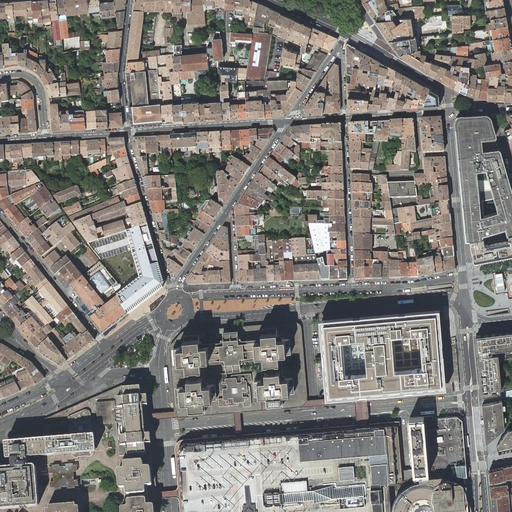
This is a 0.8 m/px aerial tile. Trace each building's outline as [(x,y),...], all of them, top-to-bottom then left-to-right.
[(41,0),(32,1),(33,17),(34,22),(44,22),(41,0)] [(48,0),(47,0),(41,0),(44,22),(44,27),(52,26),(52,23),(48,0)] [(56,0),(48,0),(52,23),(52,26),(55,46),(62,45),(59,22),(56,0)] [(64,0),(56,0),(59,22),(62,45),(63,53),(80,50),(80,38),(80,36),(69,38),(69,34),(66,15),(64,0)] [(76,0),(64,0),(66,15),(78,14),(76,0)] [(87,0),(76,0),(78,14),(80,14),(80,11),(87,10),(88,13),(89,12),(89,8),(87,0)] [(99,0),(87,0),(89,8),(89,12),(91,12),(91,10),(99,9),(99,11),(101,11),(100,3),(99,0)] [(114,0),(115,1),(116,9),(116,12),(125,11),(125,8),(126,0),(114,0)] [(135,0),(134,10),(144,11),(144,0),(135,0)] [(144,0),(144,11),(164,11),(168,11),(173,11),(172,0),(144,0)] [(172,0),(173,11),(173,15),(181,15),(181,11),(181,0),(172,0)] [(181,0),(181,11),(188,11),(188,23),(205,22),(204,11),(203,0),(181,0)] [(214,0),(203,0),(204,11),(206,11),(206,9),(213,8),(213,10),(215,10),(215,7),(215,4),(214,0)] [(225,0),(214,0),(215,4),(215,7),(215,10),(215,11),(217,11),(217,7),(223,7),(222,11),(225,11),(225,8),(225,7),(225,3),(225,0)] [(225,0),(225,3),(225,7),(225,8),(231,8),(235,8),(235,0),(225,0)] [(245,0),(235,0),(235,8),(244,9),(245,0)] [(252,0),(251,0),(245,0),(244,9),(244,11),(243,13),(243,16),(246,17),(245,22),(249,22),(250,15),(252,0)] [(251,24),(254,25),(254,22),(255,17),(258,3),(252,0),(250,15),(252,15),(251,24)] [(369,0),(363,3),(372,16),(384,14),(386,14),(385,11),(387,11),(386,10),(390,9),(393,9),(398,8),(397,3),(385,6),(382,6),(380,0),(369,0)] [(396,0),(397,3),(398,8),(403,8),(412,6),(411,0),(396,0)] [(502,0),(488,0),(485,1),(486,10),(504,7),(504,4),(503,2),(502,0)] [(27,1),(13,2),(14,14),(14,20),(16,20),(16,15),(25,15),(25,22),(28,22),(28,17),(27,1)] [(100,3),(101,11),(101,16),(102,17),(117,15),(116,12),(116,9),(115,1),(100,3)] [(13,2),(6,3),(6,7),(7,12),(7,20),(14,20),(14,14),(13,2)] [(262,4),(258,3),(255,17),(254,22),(259,22),(265,23),(265,20),(266,16),(268,12),(269,8),(262,4)] [(448,8),(449,15),(452,15),(461,15),(461,13),(462,13),(461,6),(461,7),(461,5),(448,5),(448,8)] [(410,15),(410,18),(411,18),(416,18),(419,17),(421,17),(424,17),(425,16),(424,6),(413,6),(414,14),(410,15)] [(486,10),(486,13),(490,12),(492,18),(506,16),(505,11),(504,7),(486,10)] [(244,9),(235,8),(235,10),(234,15),(243,16),(243,13),(244,11),(244,9)] [(274,10),(269,8),(268,12),(266,16),(265,20),(270,22),(270,21),(274,10)] [(384,14),(372,16),(376,22),(391,20),(390,9),(386,10),(387,11),(385,11),(386,14),(384,14)] [(134,10),(131,35),(141,37),(144,16),(144,11),(134,10)] [(280,13),(274,10),(270,21),(270,22),(275,24),(280,13)] [(116,12),(117,15),(118,27),(123,27),(125,11),(116,12)] [(295,19),(280,13),(275,24),(274,27),(272,35),(285,41),(287,38),(290,31),(295,19)] [(150,15),(146,45),(152,45),(156,16),(150,15)] [(461,15),(452,15),(451,15),(451,16),(451,20),(452,20),(452,33),(460,32),(464,31),(464,28),(470,28),(470,19),(476,19),(476,15),(470,15),(461,15)] [(489,22),(486,23),(487,29),(488,28),(491,28),(508,25),(506,16),(492,18),(491,18),(491,21),(489,21),(489,22)] [(376,22),(389,41),(402,39),(402,38),(401,37),(400,36),(405,33),(406,38),(414,37),(411,18),(410,18),(400,19),(402,22),(397,25),(396,25),(394,20),(393,20),(391,20),(376,22)] [(302,22),(295,19),(290,31),(287,38),(293,41),(297,42),(302,45),(301,52),(305,52),(306,48),(307,46),(308,40),(312,27),(305,24),(302,22)] [(253,34),(252,41),(247,68),(247,72),(246,78),(246,80),(256,80),(261,80),(262,70),(264,61),(265,50),(266,45),(268,34),(268,33),(267,33),(264,32),(264,29),(264,28),(265,23),(259,22),(254,22),(254,25),(253,34)] [(508,25),(491,28),(493,39),(510,36),(509,31),(508,25)] [(173,27),(167,28),(165,28),(166,36),(167,35),(174,35),(173,27)] [(320,31),(312,27),(308,40),(312,42),(310,47),(307,46),(306,48),(311,50),(312,48),(314,43),(317,38),(320,31)] [(207,46),(208,52),(208,57),(209,68),(218,66),(221,67),(220,59),(223,59),(222,38),(220,38),(220,31),(215,31),(206,30),(207,41),(207,46)] [(328,34),(320,31),(317,38),(314,43),(320,45),(323,47),(328,34)] [(240,33),(234,32),(231,32),(230,41),(236,41),(236,39),(252,41),(253,34),(247,33),(240,33)] [(337,38),(328,34),(323,47),(330,50),(337,40),(337,38)] [(109,35),(108,42),(108,45),(108,49),(121,48),(121,45),(122,37),(109,35)] [(131,35),(128,58),(139,57),(141,37),(131,35)] [(174,42),(174,35),(167,35),(167,47),(152,49),(152,50),(160,49),(160,55),(172,54),(174,53),(174,45),(174,42)] [(485,41),(471,43),(471,46),(469,46),(468,49),(486,46),(485,43),(487,44),(491,44),(492,51),(511,48),(511,43),(510,36),(493,39),(490,40),(485,41)] [(80,38),(80,50),(80,51),(90,50),(90,46),(90,37),(81,38),(80,38)] [(402,39),(389,41),(400,56),(404,53),(408,52),(412,51),(418,51),(420,50),(421,50),(419,37),(416,37),(414,37),(406,38),(402,39)] [(9,43),(3,43),(3,49),(3,51),(4,53),(4,56),(5,67),(5,68),(6,67),(7,67),(8,67),(9,66),(10,66),(11,66),(12,66),(13,66),(14,65),(15,65),(16,65),(17,65),(18,65),(19,65),(18,53),(18,52),(16,52),(16,55),(10,55),(9,43)] [(182,44),(174,45),(174,53),(174,55),(174,57),(174,68),(174,71),(179,70),(183,70),(195,69),(207,68),(209,68),(208,57),(208,52),(182,54),(182,44)] [(354,65),(356,48),(347,44),(346,46),(346,54),(347,63),(354,65)] [(289,50),(283,46),(282,55),(281,63),(295,66),(294,68),(299,69),(299,67),(301,54),(297,53),(298,52),(293,51),(289,50)] [(468,49),(469,46),(458,46),(457,54),(463,55),(468,55),(468,49)] [(121,48),(108,49),(104,49),(104,51),(106,51),(107,60),(104,60),(104,62),(120,60),(121,48)] [(362,52),(356,48),(354,65),(356,65),(359,65),(360,66),(362,52)] [(511,48),(492,51),(491,51),(493,63),(497,63),(500,62),(511,59),(511,48)] [(18,53),(19,65),(20,65),(21,66),(22,66),(23,66),(24,66),(24,67),(25,67),(26,67),(27,67),(27,57),(27,49),(25,49),(25,52),(18,53)] [(34,71),(38,62),(38,59),(38,54),(27,49),(27,57),(27,67),(28,68),(29,68),(30,69),(31,69),(32,70),(33,70),(33,71),(34,71)] [(309,63),(305,69),(316,71),(327,54),(320,51),(319,51),(318,54),(315,52),(308,63),(309,63)] [(366,83),(365,86),(367,86),(368,84),(372,57),(362,52),(360,66),(359,68),(356,84),(358,85),(359,82),(366,83)] [(416,67),(423,71),(425,61),(426,55),(427,52),(421,53),(421,54),(420,61),(416,67)] [(488,64),(486,52),(475,54),(475,58),(478,58),(477,66),(485,65),(488,64)] [(407,61),(416,67),(420,61),(421,54),(421,53),(412,54),(411,54),(411,55),(407,61)] [(158,68),(158,74),(163,73),(163,76),(171,75),(170,71),(169,68),(174,68),(174,57),(172,57),(172,54),(160,55),(148,56),(148,59),(149,69),(158,68)] [(449,64),(452,56),(436,54),(434,61),(434,62),(433,61),(432,63),(430,68),(428,74),(435,78),(440,66),(441,63),(449,64)] [(462,62),(463,57),(452,56),(449,64),(447,68),(446,71),(442,82),(448,85),(452,77),(455,65),(462,65),(462,62)] [(380,62),(372,57),(368,84),(367,86),(367,87),(369,87),(369,85),(374,85),(374,88),(373,92),(370,92),(369,99),(368,102),(373,103),(374,96),(375,92),(376,86),(377,83),(380,62)] [(467,63),(468,57),(463,57),(462,62),(462,65),(458,79),(454,88),(460,91),(464,82),(462,81),(463,69),(469,70),(469,66),(467,66),(467,63)] [(478,58),(475,58),(468,57),(467,63),(467,66),(469,66),(477,67),(477,66),(478,58)] [(40,59),(38,59),(38,61),(38,62),(34,71),(35,72),(36,72),(36,73),(37,73),(38,74),(38,75),(39,75),(39,76),(40,76),(46,70),(46,66),(46,59),(41,59),(40,59)] [(511,59),(500,62),(497,63),(499,74),(502,74),(506,73),(511,71),(511,59)] [(104,62),(103,62),(104,72),(118,71),(120,60),(104,62)] [(144,60),(128,62),(126,72),(146,70),(144,60)] [(423,71),(428,74),(430,68),(432,63),(433,61),(430,61),(430,62),(425,61),(423,71)] [(388,66),(380,62),(377,83),(380,83),(382,83),(380,91),(383,92),(385,84),(388,66)] [(333,92),(340,93),(339,83),(338,64),(335,63),(328,72),(327,80),(326,89),(329,90),(331,90),(330,92),(333,92)] [(438,80),(442,82),(446,71),(447,68),(449,64),(441,63),(440,66),(435,78),(438,80)] [(497,63),(493,63),(488,64),(485,65),(487,71),(487,76),(490,76),(494,75),(499,74),(497,63)] [(45,83),(52,83),(54,80),(53,79),(57,79),(53,72),(55,70),(49,64),(47,66),(47,65),(46,66),(46,70),(40,76),(40,77),(41,77),(41,78),(42,78),(42,79),(43,80),(44,81),(44,82),(45,83)] [(448,85),(454,88),(458,79),(462,65),(455,65),(452,77),(448,85)] [(67,66),(64,66),(65,72),(66,81),(66,84),(67,95),(80,94),(79,82),(68,83),(67,66)] [(221,67),(218,66),(219,81),(220,81),(222,81),(226,81),(228,81),(237,80),(237,77),(246,78),(247,72),(247,68),(237,68),(221,67)] [(391,94),(392,89),(392,86),(393,84),(396,70),(388,66),(385,84),(383,92),(387,93),(391,94)] [(299,67),(299,69),(298,71),(311,78),(316,71),(305,69),(299,67)] [(359,68),(353,67),(353,72),(353,75),(352,75),(350,83),(356,84),(359,68)] [(134,125),(163,123),(162,112),(162,111),(161,104),(161,99),(160,85),(159,85),(159,76),(158,74),(158,68),(149,69),(146,70),(126,72),(126,75),(130,114),(131,123),(134,125)] [(207,68),(195,69),(196,77),(196,80),(200,80),(202,78),(202,75),(203,73),(207,73),(207,68)] [(179,70),(174,71),(170,71),(171,75),(171,79),(180,79),(196,77),(195,69),(183,70),(179,70)] [(460,91),(466,94),(469,83),(469,77),(469,74),(469,71),(469,70),(463,69),(462,81),(464,82),(460,91)] [(267,70),(262,70),(261,80),(265,80),(268,80),(276,80),(278,80),(279,72),(270,71),(267,70)] [(404,75),(396,70),(393,84),(392,86),(392,89),(394,90),(396,90),(399,91),(404,75)] [(118,77),(118,71),(104,72),(104,76),(100,76),(100,79),(102,79),(118,77)] [(311,78),(298,71),(297,79),(307,85),(311,78)] [(49,97),(67,95),(66,84),(66,81),(65,72),(62,73),(61,74),(61,80),(57,80),(57,79),(53,79),(54,80),(52,83),(45,83),(45,84),(46,84),(46,85),(46,86),(47,87),(47,88),(47,89),(48,90),(48,91),(48,92),(48,93),(49,94),(49,95),(49,96),(49,97)] [(327,80),(328,72),(316,90),(326,91),(326,89),(327,80)] [(476,78),(477,74),(473,73),(473,75),(469,74),(469,77),(469,83),(466,94),(473,97),(476,84),(476,78)] [(502,74),(499,74),(498,77),(498,81),(505,81),(505,87),(505,101),(511,100),(511,74),(506,75),(506,73),(502,74)] [(498,77),(499,74),(494,75),(490,76),(489,80),(487,100),(497,101),(497,84),(498,81),(498,77)] [(411,79),(404,75),(399,91),(397,98),(405,100),(405,98),(407,93),(411,79)] [(489,80),(490,76),(487,76),(486,75),(485,79),(481,79),(481,85),(478,98),(487,100),(489,80)] [(162,76),(159,76),(161,99),(173,98),(171,80),(162,81),(162,76)] [(100,79),(100,86),(103,86),(104,85),(106,85),(107,90),(119,88),(118,77),(102,79),(100,79)] [(481,85),(481,79),(476,78),(476,84),(473,97),(478,98),(481,85)] [(276,89),(291,88),(291,89),(290,89),(289,90),(288,91),(288,92),(288,93),(289,94),(287,94),(275,95),(275,100),(277,100),(281,100),(286,99),(293,104),(296,101),(302,91),(296,86),(297,80),(291,80),(279,79),(279,80),(278,80),(276,80),(276,89)] [(297,79),(297,80),(296,86),(302,91),(307,85),(297,79)] [(419,83),(411,79),(407,93),(414,97),(419,83)] [(20,81),(19,80),(18,85),(17,90),(23,95),(32,90),(31,89),(30,88),(30,87),(29,87),(29,86),(28,86),(28,85),(27,85),(26,84),(25,83),(24,83),(24,82),(23,82),(22,81),(21,81),(20,81)] [(261,80),(256,80),(257,90),(258,95),(258,96),(264,96),(271,95),(271,94),(270,90),(270,89),(268,89),(268,80),(265,80),(261,80)] [(276,89),(276,80),(268,80),(268,89),(270,89),(270,90),(276,89)] [(229,96),(228,81),(226,81),(226,83),(222,84),(222,81),(220,81),(221,91),(221,101),(223,119),(231,119),(230,105),(230,101),(224,102),(224,97),(229,96)] [(505,81),(498,81),(497,84),(497,101),(505,101),(505,87),(505,81)] [(7,83),(0,83),(0,90),(1,102),(9,101),(9,100),(9,98),(8,98),(8,95),(7,86),(7,83)] [(425,86),(419,83),(414,97),(414,98),(419,100),(420,97),(425,86)] [(17,90),(18,85),(7,86),(8,95),(13,94),(14,99),(15,99),(16,93),(17,90)] [(430,89),(425,86),(420,97),(419,100),(417,106),(425,106),(426,99),(430,89)] [(120,100),(119,88),(107,90),(104,90),(105,95),(108,95),(108,99),(106,100),(106,102),(109,101),(115,100),(120,100)] [(366,92),(357,91),(348,89),(348,98),(369,99),(370,92),(366,92)] [(392,89),(391,94),(390,96),(390,97),(387,108),(395,108),(397,98),(399,91),(396,90),(394,90),(392,89)] [(439,94),(430,89),(426,99),(425,106),(439,105),(440,105),(439,94)] [(32,90),(23,95),(19,97),(20,99),(22,99),(34,98),(34,97),(34,96),(34,95),(33,94),(33,93),(33,92),(32,91),(32,90)] [(258,99),(258,96),(258,95),(257,90),(245,91),(246,100),(247,104),(248,118),(259,117),(258,99)] [(325,95),(326,91),(316,90),(304,107),(307,114),(323,113),(325,95)] [(245,91),(237,92),(238,104),(239,118),(248,118),(247,104),(246,100),(245,91)] [(368,102),(367,110),(380,109),(383,92),(380,91),(379,96),(376,96),(374,96),(373,103),(368,102)] [(340,111),(340,93),(333,92),(333,95),(332,112),(340,111)] [(383,92),(380,109),(387,108),(390,97),(390,96),(391,94),(387,93),(383,92)] [(414,97),(407,93),(405,98),(405,100),(402,107),(411,107),(413,100),(414,98),(414,97)] [(286,115),(293,104),(286,99),(281,100),(277,100),(275,100),(275,95),(275,94),(271,94),(271,95),(271,102),(272,116),(286,115)] [(265,116),(272,116),(271,102),(266,102),(266,100),(267,99),(271,99),(271,95),(264,96),(264,102),(265,116)] [(323,113),(332,112),(333,95),(325,95),(323,113)] [(196,121),(200,121),(199,103),(199,102),(198,102),(198,101),(195,102),(194,96),(191,96),(191,97),(182,98),(182,102),(182,103),(184,122),(196,121)] [(34,98),(22,99),(23,108),(25,108),(27,108),(35,107),(34,98)] [(231,119),(239,118),(238,98),(230,99),(231,119)] [(349,111),(367,110),(368,102),(369,99),(348,98),(348,110),(349,111)] [(405,100),(397,98),(395,108),(402,107),(405,100)] [(419,100),(414,98),(413,100),(411,107),(417,106),(419,100)] [(223,119),(221,101),(203,103),(199,103),(200,121),(204,121),(223,119)] [(53,130),(61,130),(60,119),(59,110),(58,103),(50,104),(52,120),(53,130)] [(173,103),(161,104),(163,123),(175,123),(173,104),(173,103)] [(175,123),(184,122),(182,103),(173,104),(173,105),(173,111),(175,123)] [(37,132),(35,107),(27,108),(28,119),(30,132),(37,132)] [(28,119),(27,108),(25,108),(26,119),(19,120),(19,123),(20,133),(30,132),(28,119)] [(96,111),(98,128),(109,127),(107,113),(107,109),(96,110),(96,111)] [(61,130),(71,129),(69,114),(69,111),(69,110),(67,110),(67,113),(62,114),(62,110),(59,110),(60,119),(61,130)] [(84,129),(86,129),(84,114),(84,112),(84,110),(82,110),(69,111),(69,114),(71,129),(84,129)] [(84,114),(86,129),(98,128),(96,111),(84,112),(84,114)] [(123,126),(121,112),(107,113),(109,127),(123,126)] [(18,115),(11,116),(12,119),(12,123),(11,123),(12,133),(20,133),(19,123),(19,120),(18,115)] [(462,193),(463,202),(466,235),(467,241),(470,240),(482,239),(482,234),(507,227),(509,235),(511,234),(511,191),(500,151),(500,150),(499,150),(498,150),(482,152),(480,139),(494,137),(495,137),(496,137),(496,136),(491,119),(491,118),(490,117),(490,116),(489,116),(488,115),(487,115),(486,115),(467,116),(466,116),(466,117),(465,116),(464,116),(463,116),(462,115),(461,116),(460,116),(459,116),(458,117),(457,119),(456,119),(456,121),(456,122),(456,123),(456,124),(456,125),(456,126),(457,128),(456,128),(462,193)] [(12,119),(11,116),(3,116),(4,134),(12,133),(11,123),(12,123),(12,119)] [(420,119),(422,143),(432,145),(431,138),(430,127),(429,118),(421,119),(420,119)] [(440,118),(429,118),(430,127),(431,138),(443,137),(441,118),(440,118)] [(413,119),(402,120),(402,139),(406,139),(408,139),(415,138),(413,120),(413,119)] [(402,120),(390,121),(388,138),(392,139),(392,134),(400,135),(399,139),(402,139),(402,120)] [(372,151),(372,152),(376,152),(376,153),(378,146),(379,141),(377,141),(377,137),(385,138),(385,142),(388,142),(388,138),(390,121),(377,122),(375,134),(374,140),(373,143),(372,151)] [(365,134),(368,134),(375,134),(377,122),(365,123),(365,134)] [(349,124),(349,134),(365,134),(365,123),(349,124)] [(339,124),(331,125),(330,143),(342,143),(341,126),(341,125),(340,125),(340,124),(339,124)] [(322,125),(311,126),(311,139),(310,143),(313,143),(318,143),(318,151),(320,151),(320,146),(321,142),(321,139),(322,125)] [(331,125),(322,125),(321,139),(321,142),(326,143),(326,140),(328,140),(328,143),(330,143),(331,125)] [(311,126),(301,127),(300,142),(300,147),(300,148),(310,148),(310,143),(311,139),(311,126)] [(291,128),(285,136),(293,142),(295,143),(298,145),(300,147),(300,142),(301,127),(291,128)] [(273,129),(257,130),(257,141),(255,147),(261,152),(275,132),(273,129)] [(250,130),(240,131),(241,145),(241,150),(241,153),(244,154),(243,151),(243,150),(243,148),(243,147),(242,145),(249,145),(249,148),(250,148),(252,146),(250,145),(250,141),(250,130)] [(240,131),(230,132),(231,150),(234,150),(233,146),(241,145),(240,131)] [(220,132),(208,133),(209,149),(209,152),(211,152),(211,149),(219,148),(220,152),(222,152),(222,150),(221,148),(220,132)] [(230,132),(220,132),(221,148),(222,150),(224,150),(228,150),(231,150),(230,132)] [(208,133),(195,134),(196,147),(197,150),(197,154),(200,154),(199,149),(206,149),(206,153),(209,153),(209,152),(209,149),(208,133)] [(195,134),(170,135),(171,149),(172,153),(175,153),(175,149),(182,148),(196,147),(195,134)] [(349,134),(350,142),(361,143),(365,143),(365,134),(349,134)] [(170,135),(157,136),(157,142),(158,142),(159,153),(162,153),(162,149),(161,149),(161,148),(169,147),(169,149),(167,149),(168,158),(172,158),(172,153),(171,149),(170,135)] [(157,136),(146,137),(147,152),(147,153),(157,153),(157,155),(159,155),(159,153),(158,142),(157,142),(157,136)] [(300,147),(298,145),(295,143),(293,142),(285,136),(280,144),(289,151),(290,152),(292,153),(295,155),(300,159),(300,148),(300,147)] [(134,150),(137,158),(141,157),(141,153),(147,152),(146,137),(133,138),(134,150)] [(432,145),(444,147),(443,137),(431,138),(432,145)] [(124,138),(108,140),(108,141),(110,146),(113,153),(126,148),(124,138)] [(402,139),(402,142),(402,144),(402,151),(404,151),(407,151),(410,151),(416,152),(415,138),(408,139),(406,139),(402,139)] [(100,140),(87,141),(88,156),(89,157),(90,157),(91,156),(91,153),(97,153),(98,155),(98,156),(99,156),(99,154),(100,154),(100,140)] [(79,141),(70,142),(71,155),(71,158),(73,158),(73,155),(77,155),(78,158),(80,158),(80,156),(80,155),(79,141)] [(87,141),(79,141),(80,155),(80,156),(88,156),(87,141)] [(70,142),(61,143),(62,156),(63,159),(71,158),(71,155),(70,142)] [(326,143),(321,142),(320,146),(326,147),(326,151),(329,151),(342,151),(342,143),(330,143),(328,143),(326,143)] [(350,142),(350,152),(361,153),(363,153),(366,153),(371,153),(372,152),(372,151),(361,150),(361,143),(350,142)] [(53,143),(45,144),(46,157),(54,156),(53,143)] [(61,143),(53,143),(54,156),(54,161),(63,160),(63,159),(62,156),(61,143)] [(432,145),(422,143),(423,152),(444,151),(444,147),(432,145)] [(32,144),(22,145),(23,158),(23,160),(25,160),(24,158),(33,157),(32,144)] [(45,144),(32,144),(33,157),(39,157),(39,159),(40,160),(46,160),(46,157),(45,144)] [(280,144),(275,151),(280,155),(280,156),(285,159),(287,160),(287,161),(290,156),(293,158),(299,163),(300,159),(295,155),(292,153),(290,152),(289,151),(280,144)] [(116,160),(127,156),(126,148),(113,153),(110,146),(108,147),(108,155),(113,153),(116,160)] [(253,146),(252,146),(250,148),(249,150),(247,154),(245,157),(254,162),(261,152),(255,147),(253,146)] [(275,151),(269,159),(284,170),(288,173),(289,171),(288,170),(287,169),(286,168),(290,163),(287,161),(287,160),(285,159),(280,156),(280,155),(275,151)] [(343,168),(342,151),(329,151),(328,165),(325,165),(325,167),(328,168),(343,168)] [(404,151),(402,151),(402,152),(401,170),(408,170),(410,170),(416,169),(417,168),(417,167),(416,162),(414,162),(414,165),(409,165),(409,154),(410,154),(416,156),(416,152),(410,151),(407,151),(404,151)] [(350,152),(351,163),(361,163),(369,164),(370,158),(371,153),(366,153),(366,156),(363,156),(363,153),(361,153),(350,152)] [(239,155),(237,159),(250,168),(254,162),(245,157),(243,155),(242,157),(239,156),(239,155)] [(119,169),(130,164),(127,156),(116,160),(114,161),(110,163),(111,165),(117,162),(119,169)] [(232,161),(229,165),(245,176),(250,168),(237,159),(234,157),(232,156),(227,158),(230,160),(232,161)] [(141,157),(137,158),(142,178),(148,177),(147,157),(141,157)] [(436,173),(446,171),(445,158),(444,157),(432,158),(433,168),(435,167),(436,173)] [(433,168),(432,158),(423,158),(425,173),(434,173),(433,168)] [(101,161),(89,167),(91,172),(94,179),(96,178),(99,177),(96,169),(107,165),(106,159),(101,161)] [(269,159),(264,166),(277,176),(281,179),(282,180),(286,182),(288,179),(291,181),(290,183),(292,184),(293,183),(295,179),(296,178),(288,173),(284,170),(269,159)] [(124,184),(134,180),(130,164),(119,169),(112,171),(113,174),(117,173),(120,181),(117,182),(118,186),(124,184)] [(226,169),(222,166),(223,172),(224,172),(224,173),(233,180),(239,184),(245,176),(229,165),(226,169)] [(264,166),(259,174),(272,183),(275,179),(279,182),(280,180),(282,181),(282,180),(281,179),(277,176),(264,166)] [(325,173),(325,176),(329,176),(343,176),(343,168),(328,168),(325,167),(322,167),(322,173),(325,173)] [(0,172),(0,189),(27,185),(27,189),(41,183),(32,172),(33,171),(32,170),(31,170),(24,171),(18,171),(12,172),(8,172),(6,172),(0,172)] [(437,177),(437,180),(440,180),(447,179),(446,171),(436,173),(437,177)] [(223,172),(218,172),(220,199),(217,199),(215,203),(223,208),(239,184),(233,180),(224,173),(224,172),(223,172)] [(433,189),(438,189),(438,187),(437,180),(437,177),(436,173),(434,173),(425,173),(425,174),(414,174),(415,182),(415,185),(416,189),(419,189),(419,185),(419,183),(432,182),(433,187),(429,187),(429,190),(433,189)] [(259,174),(254,181),(266,191),(270,193),(273,190),(275,188),(276,190),(278,188),(276,186),(272,183),(259,174)] [(351,174),(352,183),(370,184),(369,175),(351,174)] [(381,184),(388,185),(387,183),(386,176),(381,175),(378,175),(378,184),(381,184)] [(75,178),(78,185),(84,183),(81,176),(75,178)] [(148,177),(142,178),(146,190),(161,189),(165,188),(165,186),(161,187),(160,178),(164,178),(164,176),(161,176),(160,176),(148,177)] [(343,184),(343,176),(329,176),(329,178),(326,178),(320,179),(320,180),(317,180),(317,184),(320,183),(321,184),(322,183),(327,184),(343,184)] [(293,183),(292,184),(297,188),(300,184),(299,182),(295,179),(293,183)] [(441,187),(447,186),(447,179),(440,180),(437,180),(438,187),(441,187)] [(122,193),(136,187),(134,180),(124,184),(118,186),(117,187),(118,189),(115,191),(116,194),(119,193),(119,194),(122,193)] [(254,181),(249,189),(264,200),(265,201),(267,202),(269,199),(268,197),(264,194),(266,191),(254,181)] [(389,194),(389,198),(417,197),(417,196),(416,192),(416,190),(416,189),(415,185),(415,182),(387,183),(388,185),(389,194)] [(9,197),(0,200),(0,205),(5,211),(15,205),(24,200),(31,196),(45,187),(42,183),(41,183),(22,191),(9,197)] [(344,192),(343,184),(327,184),(322,183),(321,184),(320,183),(317,184),(317,186),(320,186),(322,186),(322,188),(309,187),(308,191),(344,192)] [(352,183),(352,193),(372,193),(372,192),(373,192),(372,186),(372,184),(370,184),(352,183)] [(27,189),(27,185),(0,189),(0,200),(9,197),(22,191),(27,189)] [(77,186),(54,195),(59,203),(63,209),(70,206),(67,200),(81,194),(77,186)] [(438,189),(439,202),(442,202),(449,201),(447,186),(441,187),(438,187),(438,189)] [(53,198),(45,187),(31,196),(40,208),(53,199),(53,198)] [(82,198),(100,191),(99,187),(82,194),(81,196),(82,198)] [(139,195),(136,187),(122,193),(123,194),(123,195),(121,196),(123,201),(124,200),(125,200),(139,195)] [(161,189),(146,190),(150,202),(162,201),(164,201),(165,201),(165,198),(162,198),(162,199),(161,191),(162,191),(165,191),(172,190),(172,199),(170,199),(171,200),(172,200),(177,200),(176,188),(172,188),(170,188),(169,188),(165,188),(161,189)] [(245,194),(239,204),(249,208),(252,209),(258,209),(264,200),(249,189),(245,194)] [(417,197),(418,206),(425,205),(429,204),(435,203),(439,203),(439,202),(438,189),(433,189),(434,197),(430,198),(430,199),(422,200),(422,195),(417,196),(417,197)] [(297,191),(302,195),(303,199),(322,200),(344,200),(344,192),(308,191),(307,191),(301,191),(297,191)] [(352,193),(352,201),(361,201),(372,202),(372,193),(352,193)] [(129,207),(141,203),(139,195),(125,200),(124,200),(125,202),(127,201),(129,207)] [(70,218),(73,223),(90,216),(121,203),(119,198),(70,218)] [(53,199),(40,208),(40,209),(48,219),(51,217),(55,213),(58,211),(58,212),(59,213),(62,211),(53,199)] [(173,202),(172,200),(171,200),(165,201),(164,201),(162,201),(150,202),(153,214),(167,213),(167,214),(169,214),(179,213),(178,210),(164,210),(164,203),(173,202)] [(204,213),(215,220),(223,208),(215,203),(213,202),(212,201),(211,200),(207,201),(206,201),(200,209),(198,209),(198,212),(199,212),(202,212),(203,212),(204,213)] [(344,200),(322,200),(322,202),(323,203),(327,203),(329,203),(329,208),(344,208),(344,200)] [(352,201),(353,209),(373,210),(373,209),(371,209),(371,204),(373,204),(376,204),(383,204),(385,204),(385,211),(392,211),(391,210),(390,202),(385,202),(383,202),(376,202),(372,202),(361,201),(352,201)] [(435,203),(429,204),(430,219),(433,218),(433,217),(450,215),(450,210),(449,205),(449,201),(442,202),(439,202),(439,203),(435,203)] [(70,206),(63,209),(68,216),(82,210),(79,202),(70,206)] [(127,208),(125,202),(121,203),(90,216),(73,223),(88,243),(98,240),(106,237),(126,231),(132,229),(147,225),(144,214),(141,203),(129,207),(127,208)] [(249,208),(239,204),(235,209),(236,217),(255,216),(257,216),(257,213),(255,213),(249,213),(249,208)] [(15,205),(5,211),(10,217),(18,211),(14,207),(16,206),(15,205)] [(392,211),(392,215),(395,214),(400,214),(400,218),(395,218),(396,224),(402,223),(402,224),(410,223),(416,222),(414,206),(391,210),(392,211)] [(345,216),(344,208),(329,208),(329,213),(322,213),(322,216),(329,216),(345,216)] [(373,210),(353,209),(353,218),(371,219),(371,212),(375,212),(375,210),(373,210)] [(18,211),(10,217),(12,221),(20,214),(18,211)] [(210,227),(215,220),(204,213),(203,212),(202,212),(199,212),(199,213),(201,213),(198,219),(210,227)] [(167,213),(153,214),(156,222),(163,222),(164,231),(158,231),(159,233),(161,233),(161,234),(162,234),(163,235),(164,234),(165,234),(165,233),(165,232),(169,232),(167,216),(167,214),(167,213)] [(20,214),(12,221),(17,227),(27,219),(26,218),(24,219),(20,214)] [(49,229),(47,230),(46,232),(41,236),(31,244),(36,251),(49,241),(54,246),(61,241),(71,232),(75,229),(66,215),(65,216),(60,220),(52,226),(50,228),(49,229)] [(255,216),(236,217),(236,226),(240,226),(253,226),(253,221),(259,220),(264,220),(264,215),(257,216),(255,216)] [(433,217),(433,218),(433,220),(434,222),(434,224),(434,226),(451,222),(450,215),(433,217)] [(345,224),(345,216),(329,216),(329,219),(324,219),(324,221),(317,221),(317,216),(307,216),(308,224),(345,224)] [(28,221),(27,219),(17,227),(27,239),(36,231),(43,225),(47,223),(48,222),(44,217),(36,224),(34,225),(37,228),(35,229),(31,225),(28,221)] [(371,219),(353,218),(354,234),(370,235),(371,234),(376,235),(376,233),(370,233),(371,219)] [(416,222),(410,223),(411,229),(413,228),(432,225),(434,224),(434,222),(433,220),(433,218),(430,219),(425,220),(416,222)] [(204,235),(210,227),(198,219),(196,221),(192,227),(195,229),(200,232),(204,235)] [(394,224),(393,219),(386,219),(384,219),(379,219),(373,219),(373,224),(373,225),(388,226),(388,232),(386,233),(386,235),(395,235),(395,230),(394,224)] [(451,222),(434,226),(435,228),(435,229),(436,233),(439,232),(452,230),(451,222)] [(396,224),(394,224),(395,230),(395,235),(404,234),(403,231),(402,224),(402,223),(396,224)] [(410,223),(402,224),(403,231),(405,231),(407,231),(412,230),(411,229),(410,223)] [(345,233),(345,224),(308,224),(312,238),(315,254),(326,251),(330,250),(330,248),(330,244),(330,242),(329,233),(337,233),(345,233)] [(36,231),(27,239),(31,244),(41,236),(46,232),(47,230),(44,226),(43,225),(36,231)] [(147,225),(126,231),(140,277),(117,295),(122,302),(120,303),(128,315),(146,301),(165,286),(165,284),(162,272),(161,273),(147,225)] [(4,226),(0,228),(0,238),(8,231),(4,226)] [(240,226),(236,226),(237,236),(241,236),(250,236),(256,235),(255,229),(255,228),(255,226),(253,226),(240,226)] [(223,227),(217,237),(225,242),(228,242),(228,228),(223,227)] [(196,247),(204,235),(200,232),(195,229),(192,233),(190,232),(189,232),(187,234),(187,235),(188,235),(189,236),(187,241),(196,247)] [(427,231),(428,235),(429,240),(431,240),(431,241),(432,248),(431,248),(431,250),(431,252),(430,252),(431,254),(432,254),(432,258),(434,267),(435,274),(443,272),(442,262),(441,258),(441,256),(439,249),(439,247),(438,247),(438,246),(437,242),(437,241),(437,238),(436,236),(436,233),(435,229),(433,230),(427,231)] [(439,232),(436,233),(436,236),(440,235),(440,238),(437,238),(437,241),(440,240),(441,240),(452,238),(452,230),(439,232)] [(13,237),(8,231),(0,238),(4,244),(13,237)] [(80,244),(71,232),(61,241),(69,250),(70,252),(80,244)] [(161,240),(170,243),(169,232),(165,232),(165,233),(165,234),(164,234),(163,235),(162,234),(161,234),(161,233),(159,233),(161,240)] [(337,241),(346,241),(345,233),(337,233),(329,233),(330,242),(331,242),(331,240),(332,240),(332,237),(337,237),(337,241)] [(370,235),(354,234),(354,251),(369,252),(370,252),(371,252),(371,245),(371,239),(371,234),(370,235)] [(482,239),(470,240),(471,245),(474,261),(475,262),(476,262),(511,255),(511,234),(509,235),(508,235),(509,241),(483,245),(483,243),(482,239)] [(191,254),(196,247),(187,241),(186,240),(184,239),(185,237),(184,236),(182,238),(181,238),(180,240),(180,241),(178,243),(177,242),(178,237),(170,235),(171,243),(172,244),(179,246),(181,248),(191,254)] [(266,255),(265,241),(265,235),(258,235),(256,235),(250,236),(241,236),(237,236),(237,239),(246,239),(248,241),(253,240),(255,240),(259,239),(260,254),(258,254),(257,253),(256,253),(256,254),(256,255),(266,255)] [(4,244),(2,246),(6,251),(17,242),(13,237),(4,244)] [(217,237),(211,244),(222,252),(224,252),(229,252),(228,242),(225,242),(217,237)] [(440,240),(441,248),(442,248),(453,247),(452,238),(441,240),(440,240)] [(293,256),(291,239),(282,240),(283,247),(283,250),(284,263),(284,269),(285,281),(290,281),(295,281),(294,268),(293,268),(293,266),(293,256)] [(293,256),(293,266),(293,268),(294,268),(295,281),(321,280),(320,275),(318,266),(318,264),(317,259),(315,255),(306,255),(305,239),(291,239),(293,256)] [(170,243),(161,240),(163,248),(169,251),(172,244),(171,243),(170,243)] [(272,246),(272,240),(265,241),(266,255),(266,266),(267,282),(274,282),(274,266),(273,263),(273,261),(273,260),(270,260),(269,250),(269,246),(272,246)] [(49,241),(36,251),(41,257),(54,246),(49,241)] [(337,250),(346,249),(346,241),(337,241),(331,242),(330,242),(330,244),(330,248),(334,248),(334,250),(337,250)] [(7,257),(8,259),(9,258),(10,257),(21,247),(17,242),(6,251),(9,255),(7,257)] [(211,244),(206,252),(210,256),(219,262),(230,262),(229,252),(224,252),(224,256),(222,256),(220,254),(222,252),(211,244)] [(187,261),(191,254),(181,248),(179,246),(178,247),(178,248),(180,249),(179,252),(177,250),(176,250),(174,250),(174,251),(174,252),(175,253),(187,261)] [(10,260),(13,263),(15,262),(17,260),(25,253),(21,247),(10,257),(12,259),(10,260)] [(83,251),(95,266),(100,262),(88,247),(83,251)] [(441,248),(439,249),(441,256),(441,258),(443,258),(444,258),(454,257),(453,247),(442,248),(441,248)] [(163,248),(166,259),(169,259),(170,260),(182,268),(187,261),(175,253),(174,252),(169,251),(163,248)] [(327,255),(327,266),(330,266),(334,266),(334,260),(334,255),(346,254),(346,249),(337,250),(334,250),(331,250),(332,255),(327,255)] [(424,257),(424,259),(425,264),(427,275),(435,274),(434,267),(432,258),(432,254),(431,254),(430,252),(431,252),(431,250),(429,250),(430,252),(429,252),(429,253),(428,253),(428,254),(423,255),(424,257)] [(55,251),(44,260),(51,269),(55,265),(62,259),(55,251)] [(369,252),(354,251),(355,260),(364,260),(371,260),(373,260),(379,261),(381,261),(381,252),(374,252),(374,259),(371,259),(371,254),(370,254),(370,252),(369,252)] [(206,252),(192,273),(192,274),(196,276),(201,276),(202,272),(203,267),(208,268),(210,256),(206,252)] [(398,254),(398,253),(394,253),(391,253),(391,257),(394,257),(393,261),(391,261),(391,259),(389,259),(388,259),(388,253),(388,252),(381,252),(381,261),(382,261),(390,261),(390,278),(401,277),(399,268),(399,264),(399,261),(398,255),(398,254)] [(31,260),(25,253),(17,260),(23,266),(31,260)] [(334,255),(334,260),(336,260),(335,260),(335,261),(335,262),(336,262),(337,262),(338,262),(347,262),(346,254),(334,255)] [(402,254),(398,255),(399,261),(399,264),(399,268),(401,277),(410,277),(409,264),(403,264),(403,260),(402,254)] [(253,262),(252,255),(250,255),(238,256),(239,271),(241,271),(245,270),(247,270),(249,270),(249,268),(248,262),(253,262)] [(266,266),(266,255),(256,255),(252,255),(253,262),(260,261),(260,266),(256,266),(254,265),(253,265),(253,268),(253,270),(254,282),(267,282),(266,266)] [(415,255),(416,259),(416,261),(417,263),(419,277),(427,275),(425,264),(424,259),(420,260),(419,255),(415,255)] [(210,276),(210,284),(221,283),(220,271),(220,267),(219,262),(210,256),(208,268),(207,272),(207,276),(210,276)] [(174,279),(182,268),(170,260),(169,259),(166,259),(172,279),(174,279)] [(409,264),(410,277),(419,277),(417,263),(416,261),(416,259),(410,260),(410,264),(409,264)] [(23,266),(17,260),(15,262),(13,263),(14,265),(17,264),(21,268),(22,267),(23,266)] [(36,266),(31,260),(23,266),(22,267),(27,274),(36,266)] [(373,278),(373,260),(371,260),(364,260),(364,263),(369,263),(369,267),(364,267),(364,272),(364,279),(373,278)] [(382,261),(381,261),(379,261),(373,260),(373,278),(381,278),(382,265),(382,261)] [(390,261),(382,261),(382,265),(381,278),(390,278),(390,261)] [(82,277),(71,262),(59,271),(71,286),(78,281),(82,277)] [(81,299),(85,304),(93,314),(89,317),(90,319),(102,334),(110,328),(117,323),(128,315),(120,303),(122,302),(120,299),(117,295),(112,288),(120,284),(108,271),(100,262),(95,266),(91,269),(82,277),(78,281),(71,286),(78,296),(81,299)] [(230,262),(219,262),(220,267),(223,267),(223,269),(222,269),(222,270),(220,271),(221,283),(231,283),(230,272),(230,262)] [(442,262),(443,272),(455,270),(455,269),(455,262),(443,262),(442,262)] [(27,281),(29,283),(33,280),(41,272),(36,266),(27,274),(24,277),(26,280),(30,276),(31,278),(27,281)] [(320,275),(321,280),(330,280),(330,270),(330,266),(327,266),(325,266),(318,266),(320,275)] [(330,270),(330,280),(338,279),(338,269),(338,266),(336,266),(334,266),(334,270),(330,270)] [(364,267),(355,268),(355,279),(364,279),(364,272),(364,267)] [(0,287),(1,286),(1,285),(0,284),(0,283),(0,275),(2,274),(5,278),(8,276),(4,270),(3,269),(0,271),(0,287)] [(12,276),(6,269),(4,270),(8,276),(9,276),(10,278),(12,276)] [(338,269),(338,279),(347,279),(347,269),(338,269)] [(241,271),(239,271),(240,282),(241,283),(247,282),(247,270),(245,270),(241,271)] [(25,287),(24,287),(27,290),(30,293),(32,291),(29,287),(33,284),(36,287),(37,286),(38,286),(46,279),(41,272),(33,280),(29,283),(27,285),(25,287)] [(204,276),(204,284),(210,284),(210,276),(207,276),(207,272),(202,272),(201,276),(204,276)] [(192,273),(186,282),(188,285),(204,284),(204,276),(201,276),(196,276),(192,274),(192,273)] [(0,287),(0,297),(6,292),(2,288),(4,287),(4,286),(4,285),(9,290),(10,289),(12,287),(15,284),(10,278),(7,281),(3,284),(3,283),(1,285),(1,286),(0,287)] [(49,282),(46,279),(38,286),(37,286),(36,287),(36,288),(32,291),(35,294),(39,291),(40,290),(49,282)] [(15,284),(17,287),(20,291),(24,287),(23,285),(21,283),(19,281),(17,282),(15,284)] [(33,297),(53,321),(56,318),(59,315),(69,307),(49,282),(40,290),(39,291),(35,294),(33,297)] [(0,297),(0,304),(2,306),(14,296),(13,294),(12,295),(9,292),(11,290),(12,292),(17,287),(15,284),(12,287),(10,289),(9,290),(6,292),(0,297)] [(2,306),(7,313),(16,306),(18,303),(14,298),(16,297),(15,296),(14,296),(2,306)] [(37,316),(46,327),(50,323),(53,321),(33,297),(28,301),(25,303),(26,304),(28,306),(25,309),(26,310),(29,308),(32,311),(29,314),(32,317),(33,318),(37,316)] [(81,307),(85,304),(81,299),(77,302),(81,307)] [(7,313),(12,320),(23,311),(23,310),(25,309),(28,306),(26,304),(22,308),(21,308),(19,310),(18,308),(20,306),(21,305),(19,302),(18,303),(16,306),(7,313)] [(58,323),(59,325),(60,324),(62,323),(62,322),(68,318),(73,313),(69,307),(59,315),(56,318),(57,319),(58,318),(60,321),(58,323)] [(441,320),(440,309),(320,319),(326,398),(447,388),(441,320)] [(12,320),(19,328),(32,317),(29,314),(28,313),(26,315),(23,311),(12,320)] [(78,319),(73,313),(68,318),(72,322),(73,324),(81,334),(82,336),(88,331),(78,319)] [(46,327),(37,316),(33,318),(43,329),(46,327)] [(19,328),(20,329),(33,318),(32,317),(19,328)] [(20,329),(30,341),(43,329),(33,318),(20,329)] [(72,322),(68,318),(62,322),(66,327),(72,322)] [(59,325),(54,329),(59,334),(61,332),(67,328),(66,327),(62,322),(62,323),(60,324),(59,325)] [(30,341),(36,349),(49,338),(48,337),(47,338),(47,337),(46,338),(42,333),(44,332),(47,335),(54,329),(50,325),(51,324),(50,323),(46,327),(43,329),(30,341)] [(199,334),(184,335),(185,342),(183,342),(183,343),(183,344),(182,345),(181,345),(180,346),(180,347),(174,347),(175,362),(182,362),(182,363),(183,363),(184,364),(185,364),(185,365),(185,366),(187,382),(186,383),(185,384),(184,384),(184,386),(177,386),(178,401),(185,401),(185,402),(186,402),(187,402),(188,403),(188,404),(189,405),(190,405),(190,412),(205,411),(205,403),(206,403),(206,402),(207,401),(208,400),(209,400),(209,398),(216,398),(215,383),(208,384),(208,382),(206,382),(205,382),(205,381),(204,381),(204,380),(203,364),(203,363),(204,362),(205,361),(206,361),(221,360),(223,360),(223,361),(224,361),(224,362),(224,363),(226,363),(226,370),(241,368),(241,362),(242,361),(242,360),(242,359),(243,359),(244,358),(245,358),(260,357),(261,357),(262,357),(263,358),(263,359),(264,375),(264,376),(264,377),(263,377),(262,378),(261,378),(261,379),(255,380),(256,395),(263,394),(263,396),(264,395),(265,396),(266,397),(266,398),(268,398),(268,405),(283,404),(283,397),(284,397),(284,396),(284,395),(285,394),(286,393),(287,393),(287,392),(293,392),(292,377),(286,377),(285,376),(284,376),(283,375),(282,374),(282,373),(281,357),(281,356),(282,355),(283,355),(284,355),(284,353),(290,353),(289,338),(282,338),(282,337),(281,337),(280,337),(280,336),(279,335),(279,334),(277,334),(277,327),(262,329),(262,335),(261,336),(261,337),(260,338),(259,339),(258,339),(243,340),(242,340),(241,340),(240,339),(240,338),(240,337),(238,337),(238,331),(223,332),(223,339),(222,339),(222,340),(222,341),(221,341),(221,342),(220,342),(219,342),(204,344),(203,343),(202,343),(202,342),(201,342),(201,341),(200,341),(199,334)] [(59,351),(67,361),(69,360),(75,355),(67,344),(65,346),(57,335),(59,334),(54,329),(47,335),(48,337),(49,338),(59,351)] [(83,349),(89,344),(82,336),(81,334),(77,336),(75,333),(73,331),(71,333),(72,335),(75,338),(83,349)] [(95,340),(88,331),(82,336),(89,344),(95,340)] [(511,349),(511,331),(477,336),(476,336),(478,354),(488,352),(511,349)] [(67,344),(75,355),(83,349),(75,338),(72,335),(71,333),(65,337),(61,332),(59,334),(63,339),(67,344)] [(49,338),(36,349),(41,354),(60,366),(67,361),(59,351),(49,338)] [(9,349),(1,344),(0,345),(0,361),(8,366),(12,360),(17,353),(9,349)] [(478,354),(482,398),(499,395),(499,390),(500,390),(497,356),(488,357),(488,352),(478,354)] [(24,358),(17,353),(12,360),(19,364),(19,365),(24,358)] [(19,365),(23,367),(27,369),(32,363),(24,358),(19,365)] [(27,369),(27,370),(29,372),(31,375),(36,385),(38,384),(40,382),(44,379),(44,378),(32,363),(27,369)] [(27,369),(23,367),(10,374),(11,375),(12,377),(27,370),(27,369)] [(20,391),(27,388),(36,385),(31,375),(29,372),(27,370),(12,377),(13,378),(16,383),(20,391)] [(227,377),(227,372),(221,373),(219,374),(220,392),(221,392),(222,393),(223,392),(223,397),(219,397),(219,403),(221,405),(238,404),(238,403),(239,403),(239,402),(239,401),(244,401),(244,406),(250,405),(251,404),(252,404),(252,403),(250,386),(250,385),(249,385),(247,385),(247,380),(252,380),(251,374),(250,373),(233,374),(232,374),(231,375),(232,377),(227,377)] [(0,390),(1,392),(5,398),(20,391),(16,383),(13,378),(0,383),(0,377),(1,377),(0,377),(0,390)] [(140,387),(122,388),(123,397),(117,398),(118,408),(115,408),(115,402),(111,402),(108,402),(99,403),(98,405),(97,407),(99,424),(114,423),(117,423),(123,422),(124,435),(120,436),(120,440),(121,442),(121,445),(127,445),(128,454),(146,453),(145,443),(151,443),(150,433),(147,433),(145,405),(148,405),(147,395),(141,396),(141,394),(140,387)] [(483,406),(486,443),(490,440),(504,429),(501,402),(483,406)] [(84,410),(69,417),(70,437),(30,440),(9,442),(8,442),(10,458),(11,458),(28,457),(48,455),(52,455),(72,453),(94,452),(95,452),(95,451),(96,451),(96,450),(95,436),(94,435),(92,435),(91,414),(90,413),(90,412),(89,411),(87,410),(86,410),(84,410)] [(433,415),(424,416),(429,473),(415,474),(414,468),(402,470),(402,474),(403,480),(453,476),(453,470),(452,465),(463,464),(465,455),(462,419),(457,416),(448,417),(448,418),(445,418),(446,428),(427,430),(426,420),(433,419),(433,415)] [(410,417),(414,468),(415,474),(429,473),(424,416),(410,417)] [(400,450),(398,425),(363,428),(184,443),(179,447),(184,511),(391,511),(389,482),(403,481),(403,480),(402,474),(402,470),(400,450)] [(505,430),(504,429),(490,440),(494,442),(497,444),(507,430),(505,430)] [(497,444),(499,452),(511,449),(511,429),(507,430),(497,444)] [(9,436),(9,442),(30,440),(26,431),(26,430),(25,430),(24,430),(21,431),(9,436)] [(487,455),(499,452),(497,444),(494,442),(490,440),(486,443),(487,455)] [(466,469),(465,455),(463,464),(452,465),(453,476),(467,475),(466,469)] [(12,467),(0,467),(0,509),(37,506),(38,506),(39,505),(39,504),(36,468),(36,467),(36,466),(35,466),(34,465),(33,465),(28,465),(28,458),(11,459),(12,467)] [(126,464),(125,464),(126,469),(125,469),(125,470),(120,470),(120,471),(119,471),(119,472),(120,488),(121,489),(122,489),(124,489),(125,490),(126,491),(127,506),(127,507),(126,507),(124,508),(123,508),(122,508),(122,509),(122,511),(155,511),(155,506),(154,505),(153,505),(151,505),(150,505),(150,504),(148,488),(149,488),(149,487),(150,487),(152,487),(153,486),(153,485),(152,469),(152,468),(151,468),(150,468),(146,468),(145,468),(145,467),(144,463),(144,462),(143,462),(127,463),(126,463),(126,464)] [(60,465),(53,465),(53,467),(52,467),(52,468),(49,468),(49,474),(53,473),(54,482),(50,482),(51,488),(54,488),(55,490),(62,489),(61,488),(68,487),(68,489),(75,488),(75,487),(75,486),(79,486),(78,480),(75,480),(74,472),(77,472),(77,466),(74,466),(74,465),(73,465),(73,464),(66,464),(66,466),(60,466),(60,465)] [(511,464),(503,467),(490,470),(489,471),(490,482),(496,482),(506,479),(511,477),(511,464)] [(471,511),(471,509),(471,506),(470,503),(469,501),(467,499),(467,498),(467,489),(465,489),(463,485),(460,482),(456,479),(452,478),(447,478),(421,480),(415,481),(410,483),(406,485),(402,488),(398,492),(395,496),(393,500),(392,505),(392,509),(391,511),(471,511)] [(508,484),(490,486),(491,497),(492,511),(510,511),(509,496),(508,484)] [(76,501),(49,503),(50,509),(44,510),(44,511),(79,511),(79,506),(76,506),(76,501)]
